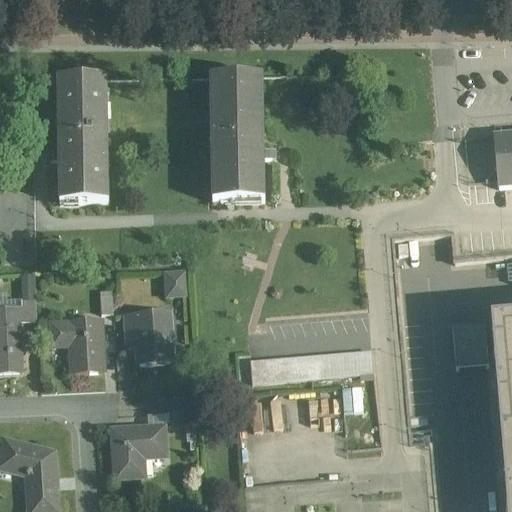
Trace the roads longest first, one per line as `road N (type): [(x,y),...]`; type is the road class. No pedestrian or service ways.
road 1 (tertiary): [(511,6),(0,17)]
road 2 (residential): [(0,411),(76,410),(85,427),(89,511)]
